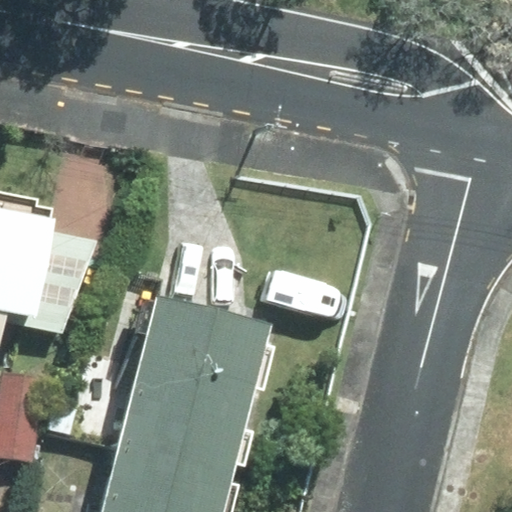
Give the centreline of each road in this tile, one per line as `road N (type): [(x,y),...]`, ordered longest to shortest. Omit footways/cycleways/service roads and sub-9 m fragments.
road 1 (residential): [(479,124),(383,511)]
road 2 (tertiary): [(237,54),(331,42),(406,59),(439,77),(479,124)]
road 3 (tertiary): [(479,124),(321,103),(237,54)]
road 4 (tertiary): [(237,54),(0,12)]
